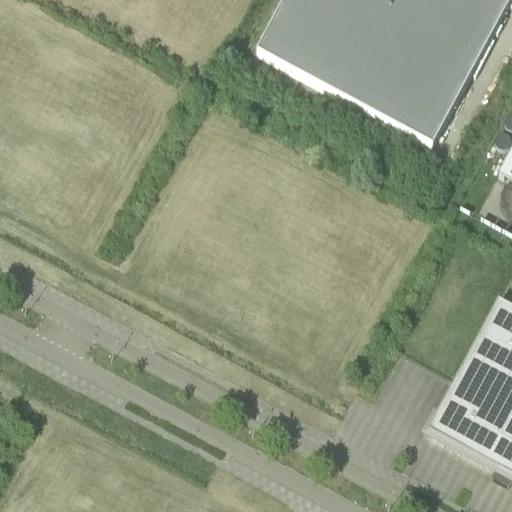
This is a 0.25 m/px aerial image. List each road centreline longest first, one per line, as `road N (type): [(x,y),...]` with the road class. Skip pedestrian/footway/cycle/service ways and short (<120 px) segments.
road 1 (residential): [(423,511),(74,326)]
road 2 (residential): [(60,358),(346,511)]
